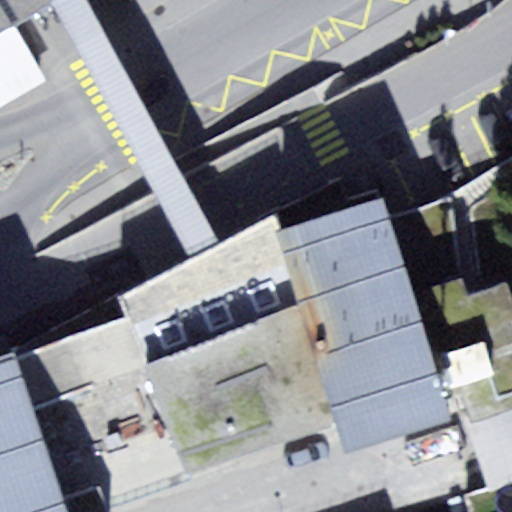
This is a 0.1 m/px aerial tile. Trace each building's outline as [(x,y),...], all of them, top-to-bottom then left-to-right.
[(0,0),(0,44),(57,12),(72,3),(77,0),(0,0)] [(379,189),(280,221),(343,413),(350,434),(449,402),(379,189)] [(280,221),(278,210),(207,247),(123,290),(130,311),(14,348),(70,511),(77,511),(343,413),(280,221)] [(511,290),(435,301),(448,394),(511,384),(511,290)] [(70,511),(14,348),(0,352),(0,511),(70,511)]
